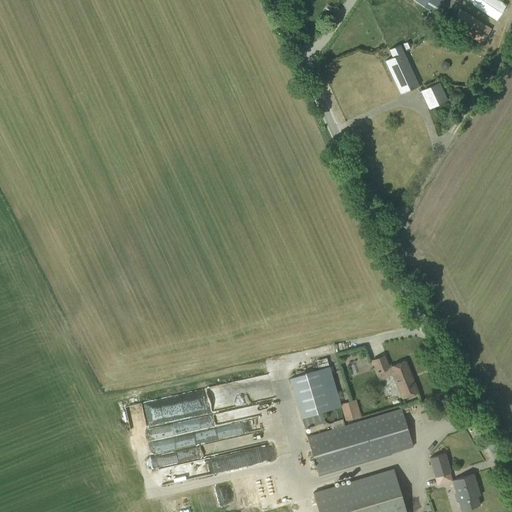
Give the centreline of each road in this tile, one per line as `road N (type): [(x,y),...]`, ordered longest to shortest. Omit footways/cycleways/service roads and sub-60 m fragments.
road 1 (unclassified): [(511,481),(426,327),(272,0)]
road 2 (unknown): [(472,415),(374,467),(313,485),(298,462),(272,369)]
